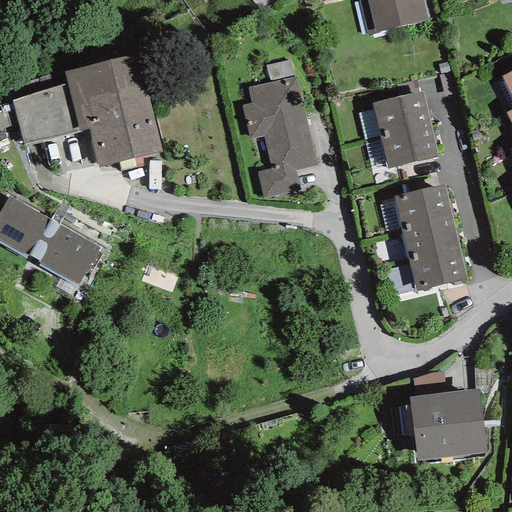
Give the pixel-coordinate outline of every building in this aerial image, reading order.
[(422,0),(367,0),(375,32),(427,20),(422,0)] [(138,54),(64,72),(66,83),(79,132),(88,130),(98,167),(162,151),(138,54)] [(511,70),(501,76),(511,98),(511,70)] [(316,166),(296,77),(247,88),(251,104),(242,106),(249,140),(264,136),(271,169),(293,163),(295,170),(316,166)] [(79,132),(66,83),(11,101),(23,144),(79,132)] [(372,103),(379,135),(430,123),(423,91),(372,103)] [(438,157),(430,123),(379,135),(387,169),(438,157)] [(300,190),(295,170),(293,163),(271,169),(256,172),(263,199),(300,190)] [(393,197),(401,231),(453,219),(444,184),(393,197)] [(100,249),(9,196),(0,211),(0,239),(78,284),(86,270),(90,273),(101,254),(98,252),(100,249)] [(460,248),(453,219),(401,231),(408,260),(460,248)] [(467,279),(460,248),(408,260),(415,292),(467,279)] [(412,379),(414,397),(446,393),(442,372),(431,373),(412,379)] [(414,397),(409,398),(416,462),(486,453),(478,389),(446,393),(414,397)]
